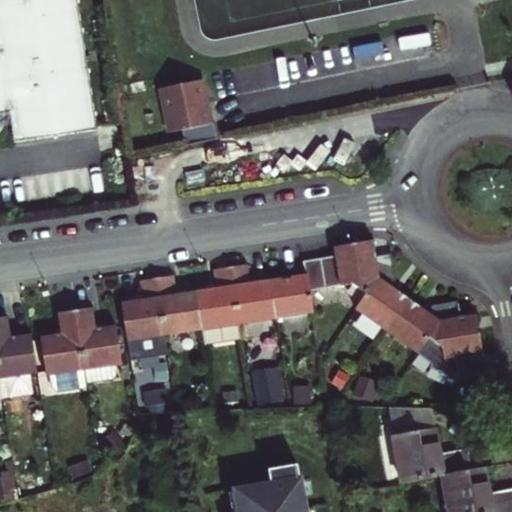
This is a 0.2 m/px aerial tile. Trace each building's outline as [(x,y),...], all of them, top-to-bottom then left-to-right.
[(0,0),(0,21),(78,10),(76,0),(0,0)] [(78,10),(0,21),(0,114),(10,113),(12,125),(14,143),(96,130),(78,10)] [(183,130),(186,146),(203,142),(218,139),(214,122),(209,124),(200,80),(163,88),(172,132),(183,130)] [(10,113),(0,114),(0,121),(7,126),(12,125),(10,113)] [(336,256),(321,259),(325,289),(352,285),(367,294),(379,278),(375,256),(376,256),(373,240),(335,247),(336,256)] [(392,286),(396,279),(392,253),(376,256),(375,256),(379,278),(367,294),(356,310),(387,331),(410,299),(392,286)] [(306,275),(270,280),(276,319),(314,313),(311,291),(325,289),(321,259),(304,261),(306,275)] [(230,267),(239,325),(276,319),(270,280),(250,283),(247,264),(230,267)] [(202,330),(204,345),(241,339),(239,325),(230,267),(213,270),(216,288),(196,291),(202,330)] [(157,278),(165,336),(202,330),(196,291),(176,294),(174,276),(157,278)] [(128,341),(165,336),(157,278),(140,281),(142,299),(122,303),(128,341)] [(428,312),(410,299),(387,331),(417,353),(440,321),(462,317),(459,301),(432,305),(428,312)] [(96,329),(92,308),(75,311),(84,370),(122,364),(116,326),(96,329)] [(87,388),(84,370),(75,311),(58,313),(62,334),(41,337),(47,376),(51,375),(53,393),(87,388)] [(440,321),(417,353),(432,364),(429,367),(448,376),(450,372),(456,374),(456,373),(458,373),(458,374),(487,369),(477,314),(462,317),(440,321)] [(0,317),(0,380),(3,399),(33,394),(30,374),(38,373),(32,334),(11,338),(8,317),(0,317)] [(280,365),(251,369),(256,406),(284,403),(280,365)] [(376,381),(358,375),(351,394),(370,401),(376,381)] [(309,386),(292,386),(292,405),(309,405),(309,386)] [(393,435),(402,483),(443,475),(472,470),(468,449),(440,454),(435,427),(393,435)] [(309,511),(309,508),(301,463),(272,468),(275,482),(239,488),(243,511),(309,511)] [(443,475),(449,511),(506,511),(511,511),(511,488),(489,493),(485,468),(472,470),(443,475)] [(15,481),(17,495),(32,493),(30,478),(15,481)] [(235,511),(243,511),(239,488),(232,490),(235,511)]
